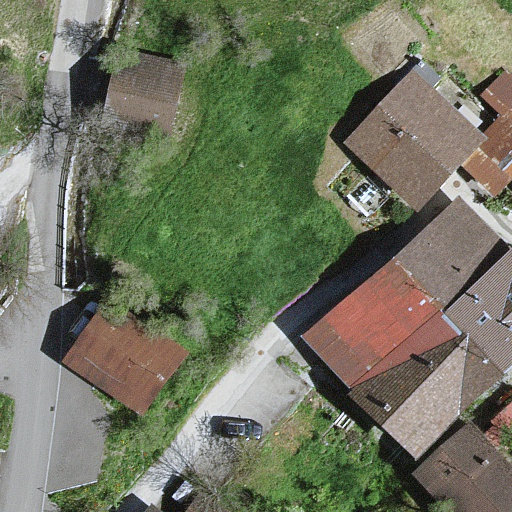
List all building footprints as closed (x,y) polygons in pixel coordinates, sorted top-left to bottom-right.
[(97,48),(84,133),(153,144),(166,59),(97,48)] [(495,178),(511,196),(511,86),(492,68),(464,93),(486,113),(469,140),(474,148),(450,169),(476,193),(495,178)] [(396,73),(326,148),(399,215),(469,140),(396,73)] [(511,270),(442,195),(277,348),(391,470),(448,417),(511,358),(511,270)] [(104,290),(59,350),(138,409),(183,349),(104,290)] [(428,511),(507,511),(511,508),(511,490),(448,417),(391,470),(428,511)] [(147,511),(136,501),(126,511),(147,511)]
